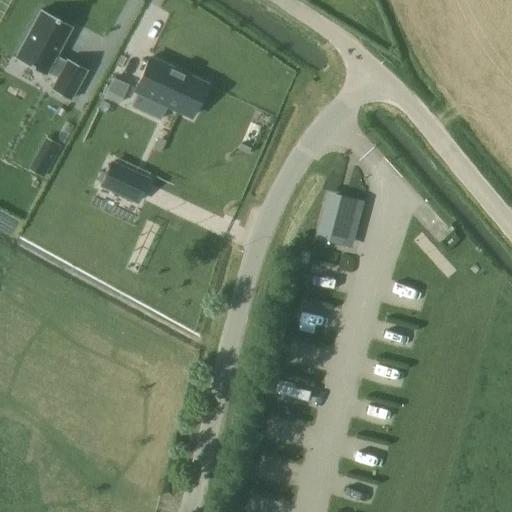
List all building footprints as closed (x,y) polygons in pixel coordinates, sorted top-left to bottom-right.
[(41,10),(15,59),(45,75),(47,72),(58,77),(51,90),(70,100),(87,70),(67,59),(66,62),(56,57),(72,27),(41,10)] [(149,59),(134,90),(191,117),(206,85),(149,59)] [(128,84),(113,77),(104,96),(119,103),(128,84)] [(230,77),(223,92),(267,113),(274,98),(230,77)] [(249,146),(258,128),(247,123),(238,141),(249,146)] [(112,161),(101,185),(137,202),(149,178),(112,161)] [(327,192),(315,239),(334,244),(346,197),(327,192)] [(386,322),(381,340),(411,348),(416,330),(386,322)] [(397,380),(400,365),(374,360),(371,375),(397,380)] [(367,406),(365,416),(393,420),(395,410),(367,406)]
